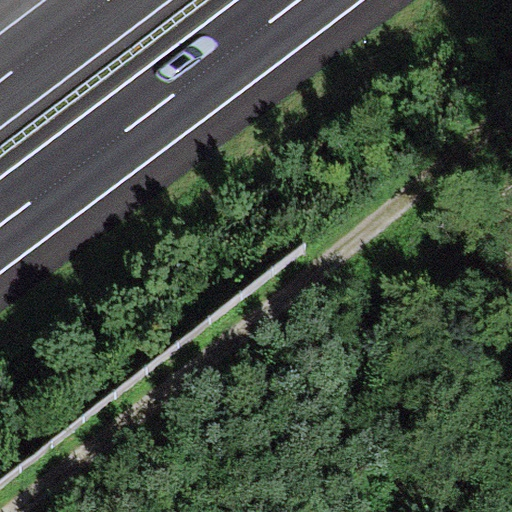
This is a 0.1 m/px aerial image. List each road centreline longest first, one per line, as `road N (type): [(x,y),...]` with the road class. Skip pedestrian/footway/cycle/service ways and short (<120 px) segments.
road 1 (track): [(511,121),(18,511)]
road 2 (motorway): [(0,225),(298,0)]
road 3 (motorway): [(108,0),(0,80)]
